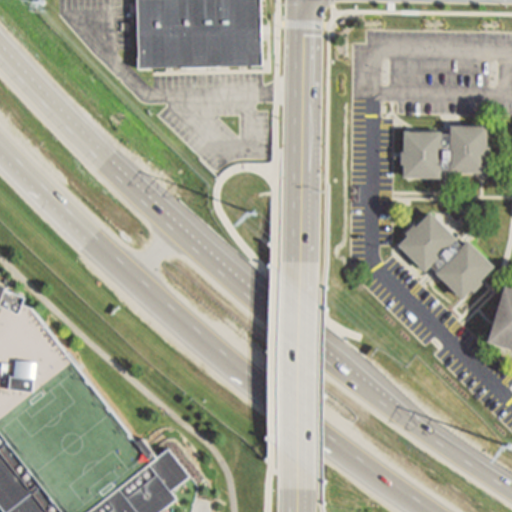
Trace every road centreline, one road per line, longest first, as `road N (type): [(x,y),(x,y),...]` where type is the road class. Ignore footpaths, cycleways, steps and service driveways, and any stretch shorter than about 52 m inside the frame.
road 1 (motorway): [(511,490),(236,286),(0,56)]
road 2 (motorway): [(0,153),(197,329),(436,511)]
road 3 (tertiary): [(305,0),(306,279)]
road 4 (tertiary): [(306,279),(303,454)]
